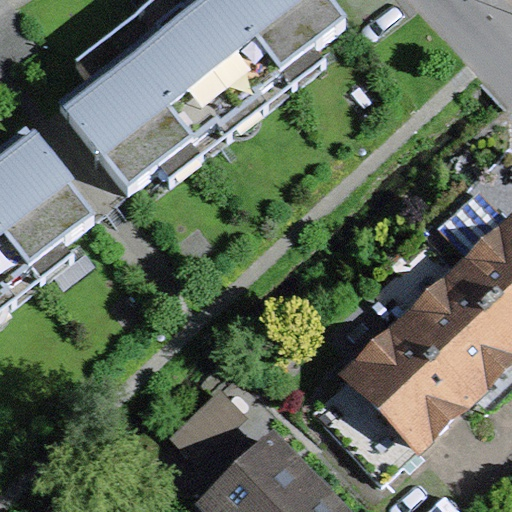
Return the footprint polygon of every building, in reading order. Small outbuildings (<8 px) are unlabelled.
[(331,0),(214,0),(65,117),(129,200),(158,178),(168,191),(328,68),(317,55),(352,28),(331,0)] [(66,250),(99,224),(37,140),(0,168),(0,321),(76,264),(66,250)] [(415,458),(421,463),(511,376),(511,155),(510,154),(421,240),(453,275),(339,378),(349,388),(317,419),(384,487),(415,458)] [(222,395),(169,444),(195,469),(249,421),(222,395)] [(345,511),(273,436),(195,511),(196,511),(345,511)]
